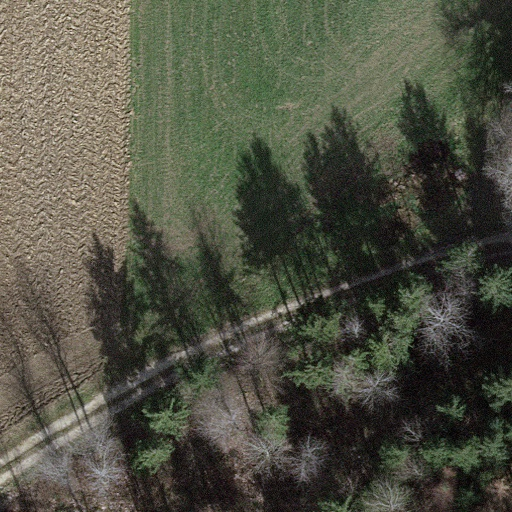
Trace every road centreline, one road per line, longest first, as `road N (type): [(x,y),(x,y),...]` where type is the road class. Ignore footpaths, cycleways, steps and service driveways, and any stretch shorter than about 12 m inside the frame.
road 1 (track): [(0,474),(143,381),(274,315),(511,244)]
road 2 (track): [(274,315),(392,141),(511,84)]
road 3 (track): [(315,511),(456,380),(511,339)]
